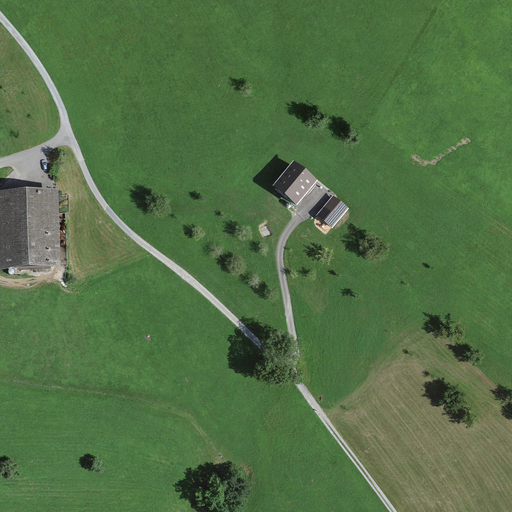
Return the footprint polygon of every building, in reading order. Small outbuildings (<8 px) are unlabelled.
[(314,184),(291,167),(275,188),(298,206),(314,184)] [(57,190),(0,192),(0,268),(60,266),(57,190)] [(346,208),(334,198),(319,216),(332,226),(346,208)] [(334,301),(325,306),(330,315),(339,309),(334,301)] [(323,372),(365,337),(343,311),(315,335),(323,344),(309,355),(323,372)] [(311,353),(321,342),(314,336),(304,347),(311,353)]
